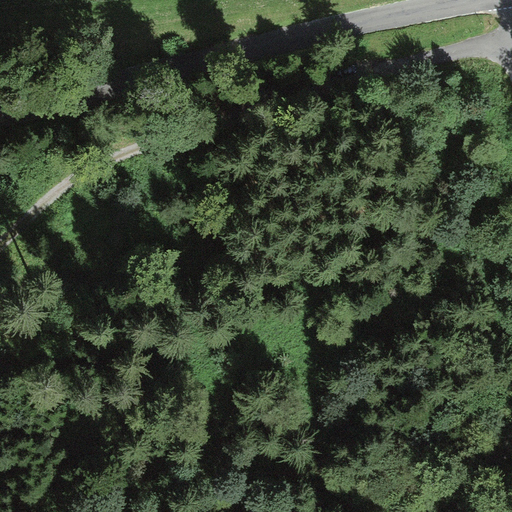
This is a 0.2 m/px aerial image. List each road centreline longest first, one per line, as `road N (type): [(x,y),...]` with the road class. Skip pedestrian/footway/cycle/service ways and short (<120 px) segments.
road 1 (track): [(511,33),(347,77),(122,158),(48,197),(0,243)]
road 2 (tertiary): [(0,111),(479,0)]
